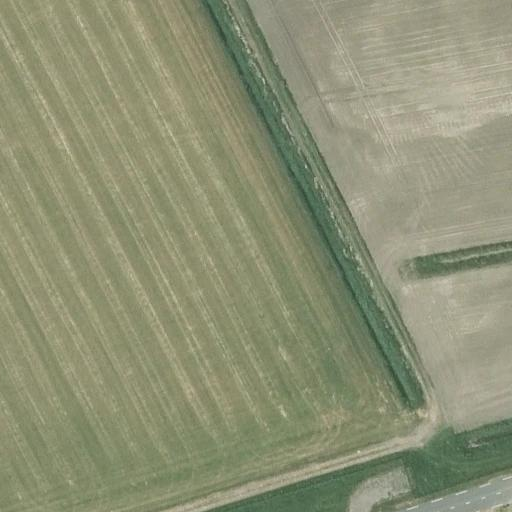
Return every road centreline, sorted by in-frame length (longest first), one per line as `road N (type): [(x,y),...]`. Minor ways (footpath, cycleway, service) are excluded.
road 1 (track): [(426,437),(181,511)]
road 2 (track): [(426,437),(434,422),(430,398),(369,277)]
